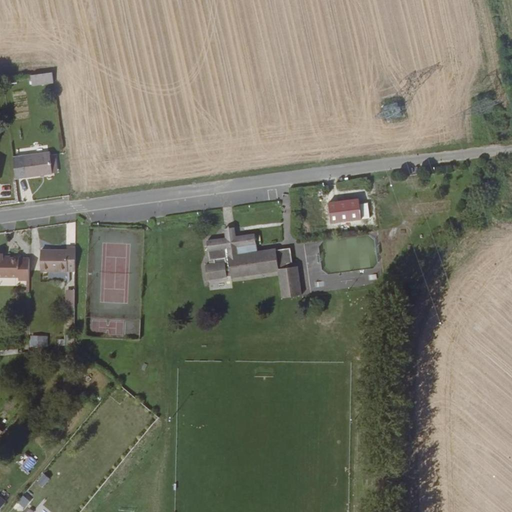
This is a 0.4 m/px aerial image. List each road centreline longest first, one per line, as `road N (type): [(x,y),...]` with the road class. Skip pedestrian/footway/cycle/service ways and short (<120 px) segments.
road 1 (residential): [(303,175),(0,217)]
road 2 (unclassified): [(511,150),(303,175)]
